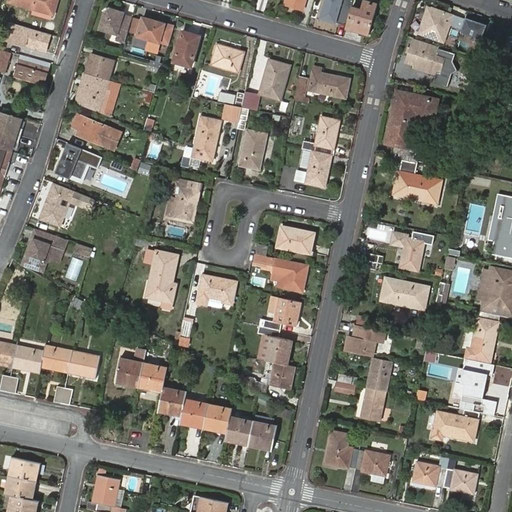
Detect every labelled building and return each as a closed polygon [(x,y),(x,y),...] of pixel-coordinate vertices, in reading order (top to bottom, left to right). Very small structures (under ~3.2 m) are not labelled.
[(57,0),(9,0),(9,2),(53,15),(57,0)] [(286,0),(285,5),(297,9),(299,3),(305,5),(306,0),(286,0)] [(352,8),(354,0),(326,0),(322,18),(347,25),(352,8)] [(347,25),(346,28),(369,35),(378,5),(365,1),(362,10),(352,8),(347,25)] [(116,39),(126,42),(134,18),(126,15),(120,14),(121,10),(110,7),(105,9),(99,28),(117,34),(116,39)] [(428,17),(425,26),(423,26),(421,32),(445,41),(450,25),(453,15),(429,7),(426,9),(424,14),(425,16),(428,17)] [(461,28),(465,19),(453,15),(450,25),(461,28)] [(484,38),(489,23),(468,16),(463,31),(484,38)] [(144,18),(139,36),(160,42),(165,24),(144,18)] [(52,34),(9,21),(3,40),(47,52),(52,34)] [(183,32),(175,59),(192,64),(200,37),(183,32)] [(510,56),(511,49),(511,36),(510,35),(503,55),(510,56)] [(415,65),(441,73),(446,58),(438,56),(441,49),(413,40),(407,62),(415,65)] [(218,46),(213,66),(238,74),(245,54),(218,46)] [(12,54),(1,51),(0,52),(0,71),(7,73),(12,54)] [(87,72),(109,78),(115,59),(92,52),(87,72)] [(14,57),(9,74),(43,84),(46,74),(33,70),(35,64),(14,57)] [(149,60),(147,68),(160,72),(162,64),(149,60)] [(271,62),(264,83),(267,84),(266,89),(263,88),(260,95),(281,101),(291,67),(271,62)] [(440,76),(441,73),(415,65),(414,68),(440,76)] [(91,99),(89,107),(99,112),(109,78),(87,72),(79,96),(91,99)] [(329,78),(329,75),(320,74),(316,93),(346,99),(351,80),(333,76),(332,79),(329,78)] [(308,79),(301,78),(296,101),(310,104),(311,99),(304,98),(308,79)] [(144,81),(143,89),(155,91),(157,83),(144,81)] [(254,94),(246,92),(246,94),(243,108),(250,110),(251,110),(254,94)] [(221,93),(219,101),(235,104),(237,96),(221,93)] [(239,93),(236,106),(243,108),(246,94),(239,93)] [(260,95),(254,94),(251,110),(257,111),(260,95)] [(396,109),(392,127),(413,131),(417,115),(434,119),(438,102),(400,94),(398,103),(400,104),(399,109),(396,109)] [(79,96),(77,102),(89,107),(91,99),(79,96)] [(464,101),(462,108),(475,111),(477,104),(464,101)] [(243,108),(236,106),(232,120),(240,122),(243,108)] [(250,110),(243,108),(240,122),(238,129),(246,131),(250,110)] [(20,127),(23,117),(0,110),(0,129),(21,137),(24,129),(20,127)] [(95,124),(96,121),(78,114),(73,126),(79,129),(77,134),(103,145),(110,127),(100,123),(98,126),(95,124)] [(413,131),(419,133),(421,122),(433,125),(434,119),(417,115),(413,131)] [(147,117),(145,129),(153,130),(155,118),(147,117)] [(201,117),(193,155),(214,159),(222,122),(201,117)] [(315,151),(333,155),(340,122),(322,118),(317,142),(315,151)] [(413,131),(392,127),(389,143),(409,147),(413,131)] [(19,144),(21,137),(0,129),(0,149),(10,153),(12,154),(15,143),(19,144)] [(248,131),(241,164),(260,168),(268,136),(248,131)] [(416,149),(419,133),(413,131),(409,147),(416,149)] [(98,168),(103,157),(70,144),(67,153),(66,153),(59,171),(82,180),(88,165),(98,168)] [(10,165),(9,164),(7,164),(10,153),(0,149),(0,168),(8,172),(10,165)] [(327,187),(333,155),(315,151),(313,151),(306,183),(327,187)] [(422,176),(416,176),(418,165),(403,161),(400,172),(398,172),(397,180),(400,180),(399,185),(396,184),(394,192),(415,197),(422,176)] [(159,167),(156,181),(162,183),(164,174),(166,174),(167,169),(159,167)] [(295,180),(305,182),(307,171),(297,169),(295,180)] [(415,197),(414,199),(438,204),(442,180),(425,176),(422,176),(415,197)] [(193,208),(196,209),(202,183),(182,178),(182,179),(177,178),(176,183),(180,184),(177,198),(171,196),(166,216),(193,222),(195,213),(192,213),(193,208)] [(72,218),(77,205),(74,204),(77,194),(78,192),(58,185),(56,191),(52,190),(40,219),(61,227),(65,216),(72,218)] [(414,199),(415,197),(394,192),(393,196),(413,201),(414,199)] [(77,205),(90,210),(94,199),(77,194),(74,204),(77,205)] [(503,205),(505,196),(500,195),(490,240),(495,241),(500,218),(499,217),(502,205),(503,205)] [(511,197),(505,196),(503,205),(502,205),(499,217),(500,218),(495,241),(493,253),(511,256),(511,197)] [(39,227),(37,226),(31,243),(33,244),(39,227)] [(69,237),(39,227),(33,244),(31,243),(24,263),(43,274),(48,260),(54,257),(58,245),(65,247),(69,237)] [(282,228),(278,246),(290,249),(309,253),(313,235),(286,229),(282,228)] [(404,248),(400,268),(419,271),(425,243),(433,245),(435,235),(414,231),(413,238),(409,237),(409,234),(393,230),(390,245),(404,248)] [(87,244),(79,241),(77,248),(84,251),(87,244)] [(87,244),(84,251),(91,253),(94,246),(87,244)] [(257,255),(267,257),(269,247),(259,245),(257,255)] [(171,285),(172,280),(177,253),(156,249),(155,250),(147,248),(145,260),(153,261),(147,294),(164,297),(172,299),(175,287),(171,285)] [(363,260),(377,263),(379,256),(365,253),(363,260)] [(256,257),(255,265),(268,268),(270,259),(256,257)] [(453,269),(455,258),(448,257),(445,268),(453,269)] [(274,259),(272,274),(284,277),(282,286),(302,291),(308,267),(274,259)] [(375,270),(377,263),(363,260),(362,268),(375,270)] [(483,312),(488,312),(500,315),(511,317),(511,271),(491,267),(490,270),(485,269),(479,299),(486,300),(483,312)] [(202,274),(198,296),(207,298),(207,295),(224,299),(223,301),(232,303),(236,282),(202,274)] [(284,277),(272,274),(270,279),(278,281),(277,285),(282,286),(284,277)] [(386,277),(381,300),(425,310),(430,286),(386,277)] [(446,304),(450,285),(440,283),(437,302),(446,304)] [(72,304),(79,307),(83,300),(76,296),(72,304)] [(172,299),(164,297),(163,304),(171,306),(172,299)] [(300,301),(279,297),(279,298),(276,312),(274,322),(261,318),(259,325),(279,330),(281,323),(294,326),(300,301)] [(276,312),(279,298),(272,297),(269,311),(276,312)] [(483,312),(480,311),(478,318),(476,329),(472,349),(470,359),(490,364),(492,354),(494,345),(491,344),(492,340),(495,340),(499,323),(511,325),(511,317),(500,315),(483,312)] [(357,323),(369,325),(370,316),(358,315),(357,323)] [(192,320),(182,318),(178,336),(188,338),(192,320)] [(279,330),(259,325),(258,333),(263,334),(271,336),(266,359),(273,361),(286,364),(291,341),(278,337),(279,330)] [(350,352),(361,326),(358,325),(356,336),(349,335),(346,350),(350,352)] [(361,326),(350,352),(373,356),(376,342),(383,343),(386,331),(361,326)] [(263,334),(258,357),(266,359),(271,336),(263,334)] [(428,340),(418,338),(416,347),(427,349),(428,340)] [(13,369),(18,348),(0,344),(0,363),(2,364),(2,366),(13,369)] [(68,373),(73,351),(46,346),(44,353),(42,367),(51,369),(52,366),(57,368),(57,370),(68,373)] [(145,357),(147,349),(138,347),(136,354),(145,357)] [(30,372),(40,374),(42,367),(44,353),(18,348),(13,369),(25,371),(26,369),(31,370),(30,372)] [(100,357),(73,351),(68,373),(80,375),(81,372),(86,373),(86,376),(95,378),(100,357)] [(371,370),(367,387),(386,391),(393,361),(374,357),(372,366),(375,366),(374,371),(371,370)] [(138,383),(142,363),(117,358),(113,378),(123,380),(122,383),(137,387),(138,383)] [(461,401),(460,408),(465,409),(480,412),(481,405),(482,405),(486,387),(483,386),(484,382),(486,382),(488,373),(493,374),(495,365),(490,364),(470,359),(466,358),(464,368),(468,369),(464,390),(461,401)] [(293,365),(286,364),(273,361),(268,384),(288,389),(293,365)] [(162,387),(167,368),(142,363),(138,383),(147,385),(146,388),(161,392),(162,387)] [(339,379),(338,381),(352,384),(353,377),(341,374),(339,379)] [(0,391),(8,393),(12,378),(3,376),(0,390),(0,391)] [(8,393),(17,395),(20,379),(12,378),(8,393)] [(249,386),(254,389),(264,391),(265,383),(251,380),(249,386)] [(352,384),(338,381),(337,388),(350,391),(352,384)] [(62,404),(65,389),(57,387),(54,402),(62,404)] [(183,399),(185,392),(162,387),(161,392),(158,408),(166,410),(166,413),(180,415),(183,399)] [(386,391),(367,387),(364,404),(367,405),(366,409),(363,408),(361,417),(380,421),(383,409),(386,391)] [(62,404),(70,406),(73,391),(65,389),(62,404)] [(249,389),(247,396),(255,398),(257,391),(249,389)] [(203,424),(207,404),(183,399),(180,415),(179,419),(188,421),(187,425),(202,428),(203,424)] [(230,409),(207,404),(203,424),(211,426),(210,429),(225,433),(228,416),(230,409)] [(383,409),(380,421),(386,422),(389,410),(383,409)] [(478,419),(480,412),(465,409),(463,416),(438,411),(432,437),(443,440),(444,435),(475,441),(479,420),(478,419)] [(247,441),(252,421),(228,416),(225,433),(224,436),(233,438),(232,442),(247,445),(247,441)] [(275,426),(252,421),(247,441),(256,443),(255,446),(271,449),(275,426)] [(332,432),(330,431),(329,431),(323,460),(345,465),(346,463),(353,465),(358,449),(352,445),(339,442),(340,438),(332,432)] [(340,438),(348,443),(350,434),(332,431),(332,432),(340,438)] [(384,473),(386,466),(387,467),(390,455),(367,450),(358,449),(353,465),(361,467),(360,468),(384,473)] [(7,456),(3,475),(27,480),(31,480),(32,473),(29,472),(31,461),(7,456)] [(436,485),(444,486),(448,468),(440,467),(440,466),(439,466),(417,461),(413,481),(436,486),(436,485)] [(448,468),(444,486),(451,488),(451,489),(474,493),(478,474),(457,469),(455,469),(455,470),(448,468)] [(386,482),(387,475),(371,474),(371,480),(386,482)] [(27,480),(3,475),(0,487),(0,492),(7,494),(27,498),(28,492),(25,491),(27,480)] [(96,506),(94,511),(117,511),(118,510),(111,509),(117,481),(96,477),(94,486),(97,487),(95,492),(93,491),(91,505),(96,506)] [(31,511),(32,511),(28,510),(31,499),(27,498),(7,494),(3,511),(31,511)] [(197,511),(200,499),(194,498),(191,511),(197,511)] [(221,511),(223,503),(200,499),(197,511),(221,511)]
